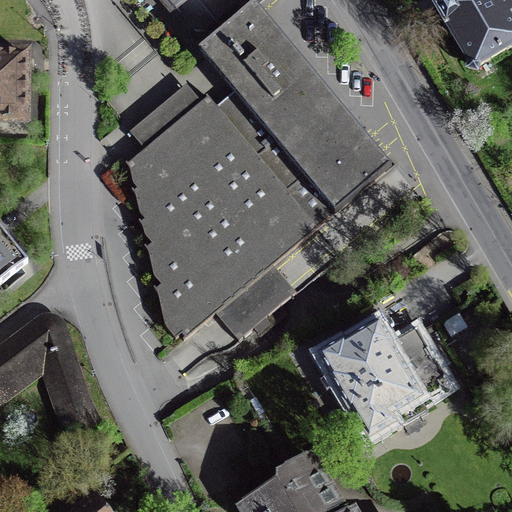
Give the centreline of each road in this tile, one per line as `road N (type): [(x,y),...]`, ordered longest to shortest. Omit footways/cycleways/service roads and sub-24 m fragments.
road 1 (residential): [(353,0),(511,260)]
road 2 (residential): [(79,250),(122,407),(168,511)]
road 3 (residential): [(62,0),(74,53),(79,250)]
